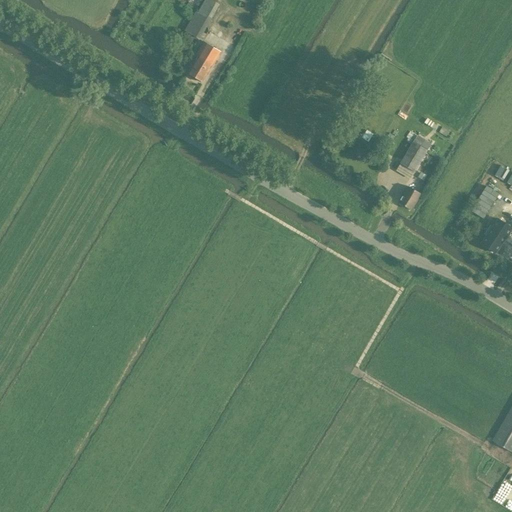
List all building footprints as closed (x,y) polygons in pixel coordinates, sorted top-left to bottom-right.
[(212,0),(205,0),(198,12),(196,11),(184,31),(199,39),(219,4),(212,0)] [(202,82),(220,51),(204,41),(196,54),(198,55),(187,73),(196,78),(196,80),(199,82),(200,81),(202,82)] [(431,127),(434,123),(427,119),(424,123),(431,127)] [(446,137),(450,132),(442,127),(439,133),(446,137)] [(392,140),(387,137),(383,143),(388,146),(392,140)] [(413,142),(400,163),(414,171),(427,151),(413,142)] [(411,210),(420,194),(408,186),(398,202),(411,210)] [(487,235),(481,244),(496,254),(511,228),(498,219),(492,228),(490,226),(485,234),(487,235)] [(511,263),(511,228),(505,240),(507,242),(499,255),(511,263)] [(511,405),(492,441),(511,452),(511,405)] [(502,505),(511,510),(511,495),(508,493),(502,505)]
